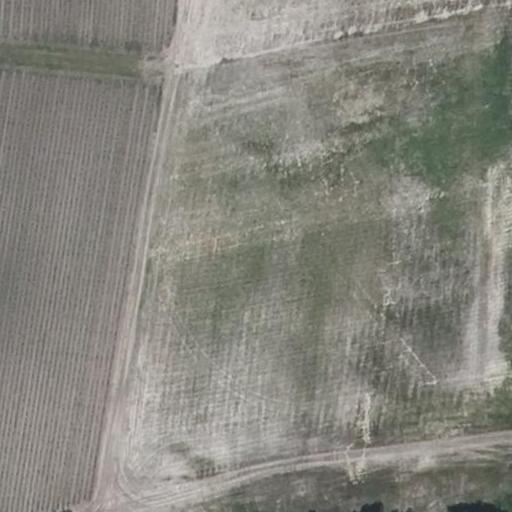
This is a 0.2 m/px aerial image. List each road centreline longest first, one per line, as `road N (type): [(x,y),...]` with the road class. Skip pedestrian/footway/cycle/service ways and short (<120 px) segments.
road 1 (track): [(185,0),(106,504)]
road 2 (track): [(500,0),(498,387)]
road 3 (track): [(178,39),(500,71)]
road 4 (track): [(0,54),(174,70)]
